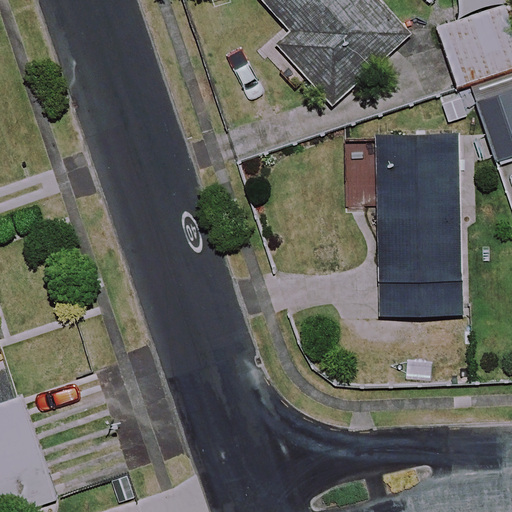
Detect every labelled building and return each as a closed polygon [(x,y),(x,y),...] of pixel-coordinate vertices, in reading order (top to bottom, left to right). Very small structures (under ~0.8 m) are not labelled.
[(405,41),(367,0),(259,0),(292,33),(279,45),(332,104),(405,41)] [(511,67),(511,21),(505,0),(455,0),(462,22),(437,29),(455,85),(511,67)] [(511,154),(511,95),(475,106),(491,161),(511,154)] [(461,139),(380,140),(382,266),(383,316),(464,314),(461,139)] [(0,511),(5,511),(55,493),(18,397),(0,403),(0,511)]
